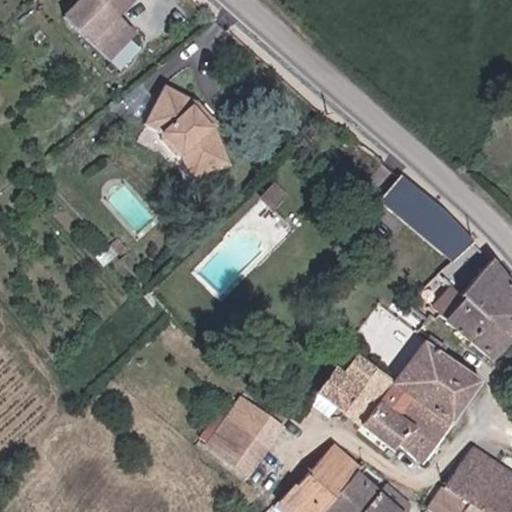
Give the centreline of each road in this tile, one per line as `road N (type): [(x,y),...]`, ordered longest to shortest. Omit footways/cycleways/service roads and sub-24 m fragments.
road 1 (tertiary): [(511,245),(251,0)]
road 2 (residential): [(483,428),(427,475),(407,474),(354,438),(318,433),(273,478)]
